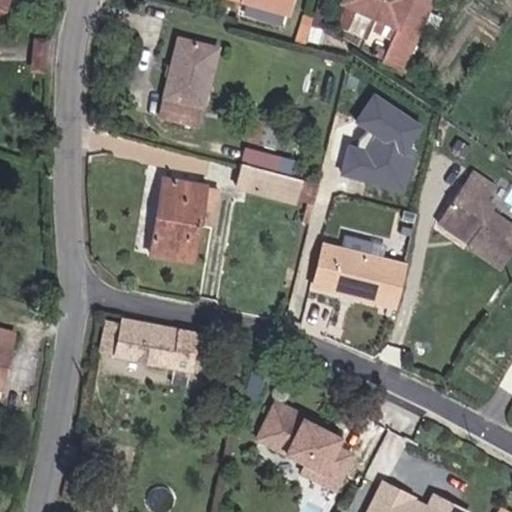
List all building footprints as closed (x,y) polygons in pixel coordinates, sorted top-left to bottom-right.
[(18,0),(0,0),(0,28),(5,14),(18,19),(24,2),(18,0)] [(294,0),(226,0),(290,16),(294,0)] [(421,24),(404,15),(411,0),(344,0),(343,2),(347,4),(372,16),(396,28),(380,61),(398,70),(421,24)] [(428,0),(411,0),(404,15),(421,24),(432,2),(428,0)] [(372,16),(347,4),(337,23),(362,36),(372,16)] [(52,74),(52,40),(36,42),(36,74),(52,74)] [(219,51),(178,40),(156,116),(198,127),(219,51)] [(455,118),(370,77),(346,125),(361,133),(358,139),(358,146),(348,142),(333,180),(416,214),(445,141),(444,141),(455,118)] [(281,176),(238,164),(232,184),(312,206),(317,186),(281,176)] [(444,212),(475,232),(470,240),(504,262),(511,250),(511,227),(489,213),(494,205),(486,200),(494,185),(471,171),(444,212)] [(196,262),(202,223),(207,187),(165,179),(153,255),(196,262)] [(224,191),(207,187),(202,223),(219,226),(224,191)] [(439,220),(470,240),(475,232),(444,212),(439,220)] [(347,235),(345,245),(383,251),(385,242),(347,235)] [(402,267),(325,246),(316,285),(392,303),(402,267)] [(118,359),(173,372),(182,336),(126,323),(126,327),(111,323),(104,355),(118,358),(118,359)] [(0,390),(13,334),(0,331),(0,390)] [(198,340),(182,336),(173,372),(190,376),(198,340)] [(236,350),(221,347),(213,384),(228,386),(236,350)] [(334,448),(339,440),(301,421),(297,431),(291,427),(294,423),(285,419),(288,415),(272,407),(255,441),(304,466),(299,475),(333,492),(351,457),(334,448)] [(458,511),(436,501),(430,511),(422,511),(413,507),(415,502),(385,487),(372,511),(458,511)]
